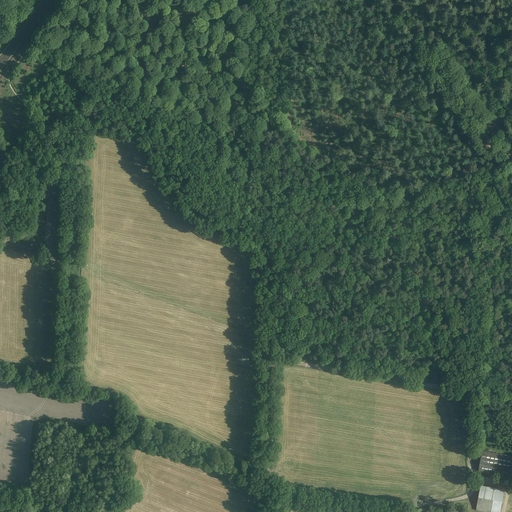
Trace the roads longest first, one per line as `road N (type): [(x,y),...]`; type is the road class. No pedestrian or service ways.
road 1 (track): [(277,359),(461,395),(471,466),(511,492)]
road 2 (track): [(511,189),(391,0)]
